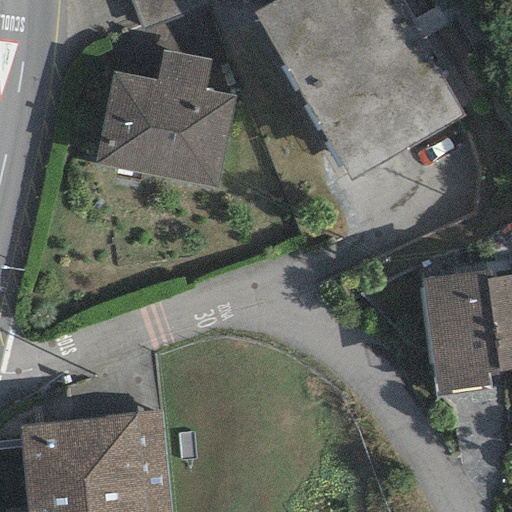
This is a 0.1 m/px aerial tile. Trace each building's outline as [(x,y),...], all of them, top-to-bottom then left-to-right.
[(202,0),(129,0),(141,31),(205,6),(202,0)] [(396,0),(276,0),(252,14),(347,182),(463,117),(396,0)] [(111,72),(93,165),(217,189),(235,98),(204,92),(210,61),(160,51),(154,80),(111,72)] [(490,270),(419,280),(434,397),(491,389),(489,372),(511,368),(511,275),(491,278),(490,270)] [(18,425),(27,511),(168,511),(159,411),(101,416),(101,418),(18,425)]
